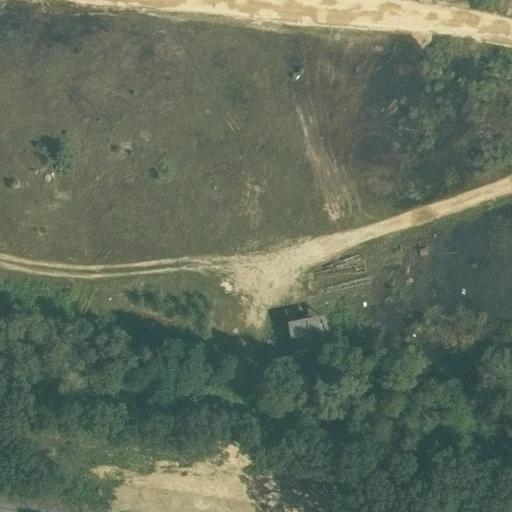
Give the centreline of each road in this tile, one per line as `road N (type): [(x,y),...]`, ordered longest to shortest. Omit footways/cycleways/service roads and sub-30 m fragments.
road 1 (track): [(511,191),(290,272),(83,278),(0,271)]
road 2 (track): [(218,0),(440,20),(511,39)]
